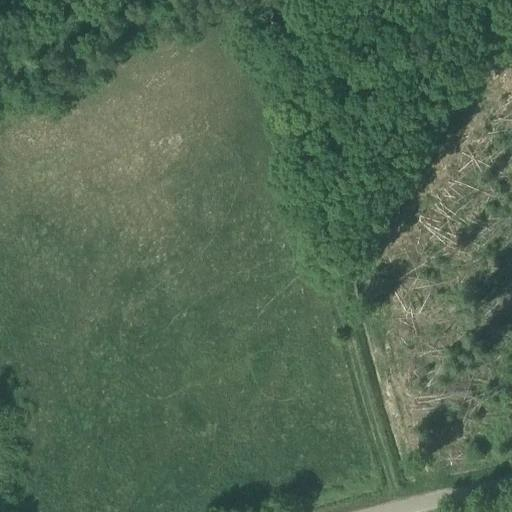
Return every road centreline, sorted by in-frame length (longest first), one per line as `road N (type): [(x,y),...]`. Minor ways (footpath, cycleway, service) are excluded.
road 1 (track): [(399,508),(335,282)]
road 2 (unclassified): [(387,511),(511,481)]
